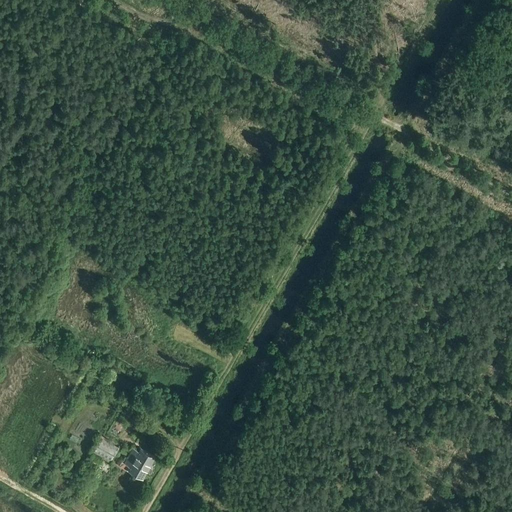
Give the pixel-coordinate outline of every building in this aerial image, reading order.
[(130,418),(135,408),(130,406),(125,415),(130,418)] [(99,437),(92,448),(115,461),(121,449),(99,437)] [(133,447),(129,455),(149,467),(155,457),(140,449),(139,451),(133,447)] [(89,453),(83,463),(93,469),(99,459),(89,453)] [(129,455),(124,463),(122,462),(119,466),(127,471),(129,468),(144,477),(149,467),(129,455)]
